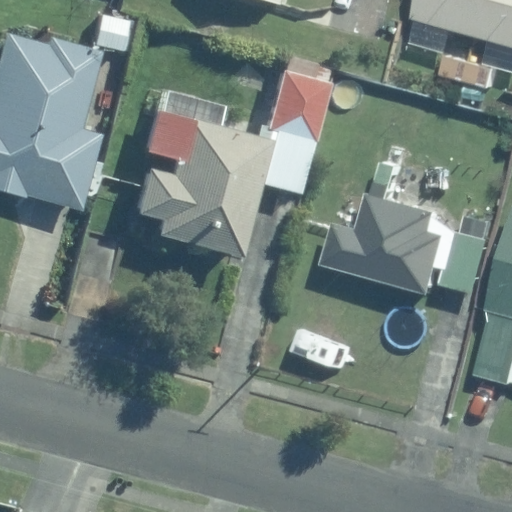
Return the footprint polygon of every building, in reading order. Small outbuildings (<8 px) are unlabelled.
[(511,0),(415,0),(411,21),(511,49),(511,0)] [(96,144),(79,140),(97,58),(4,39),(0,59),(0,195),(23,199),(78,214),(96,144)] [(306,200),(331,95),(277,82),(264,134),(274,136),(261,189),(306,200)] [(160,220),(155,239),(240,261),(269,150),(215,135),(222,107),(164,92),(146,160),(173,167),(170,181),(146,175),(136,214),(160,220)] [(440,299),(443,285),(482,295),(498,233),(443,219),(399,208),(413,154),(385,146),(363,232),(342,227),(330,272),(440,299)] [(511,238),(493,314),(498,315),(480,378),(511,386),(511,238)]
